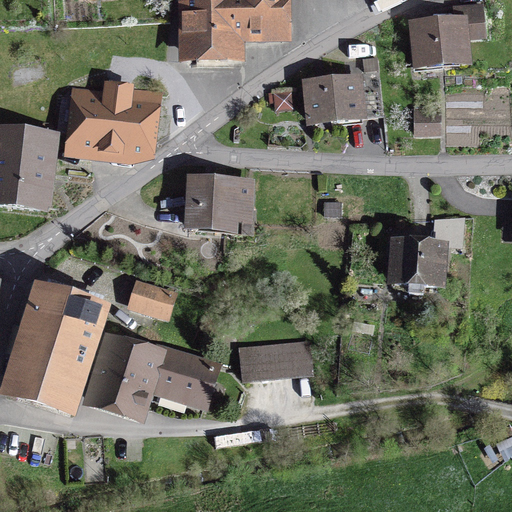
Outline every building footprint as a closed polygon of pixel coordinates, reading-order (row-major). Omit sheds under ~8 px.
[(189,0),(190,60),(233,59),(233,36),(283,35),(282,0),(189,0)] [(415,29),(419,67),(465,63),(461,26),(483,24),(482,7),(454,10),(456,25),(415,29)] [(345,62),(347,84),(308,88),(311,125),(383,118),(377,59),(345,62)] [(78,137),(76,150),(144,159),(145,148),(155,150),(162,94),(109,89),(108,94),(74,89),(72,100),(62,98),(58,134),(78,137)] [(415,110),(416,135),(438,134),(438,109),(415,110)] [(1,136),(0,141),(0,207),(40,212),(48,142),(1,136)] [(248,189),(191,185),(188,229),(234,231),(234,222),(248,223),(247,221),(248,189)] [(325,200),(324,212),(340,213),(340,200),(325,200)] [(397,247),(394,285),(439,288),(441,250),(397,247)] [(138,286),(131,309),(167,320),(174,298),(138,286)] [(39,298),(9,395),(70,415),(101,318),(39,298)] [(257,378),(258,382),(310,376),(307,345),(241,352),(245,383),(246,383),(245,379),(257,378)] [(151,402),(154,392),(164,356),(156,353),(154,359),(112,346),(93,405),(137,419),(144,400),(151,402)] [(215,372),(164,356),(154,392),(204,407),(215,372)]
